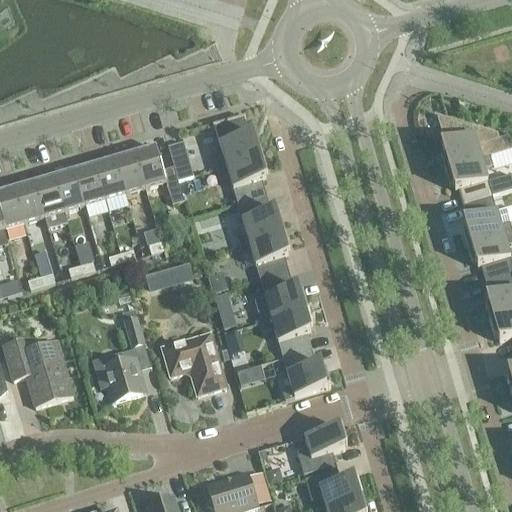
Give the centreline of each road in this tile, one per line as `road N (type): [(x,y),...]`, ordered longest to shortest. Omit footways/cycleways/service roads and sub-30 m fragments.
road 1 (residential): [(474,368),(398,116),(425,76),(511,104)]
road 2 (tertiary): [(436,380),(352,79)]
road 3 (tertiary): [(324,89),(413,387)]
road 4 (residential): [(0,143),(285,61)]
road 5 (residential): [(361,403),(279,119)]
road 6 (residential): [(185,452),(147,443),(67,444),(0,460)]
road 7 (residential): [(185,452),(361,403)]
road 8 (residential): [(47,511),(157,475),(185,452)]
road 9 (tertiary): [(474,511),(436,380)]
road 10 (residential): [(511,497),(474,368)]
road 11 (tertiary): [(413,387),(449,511)]
